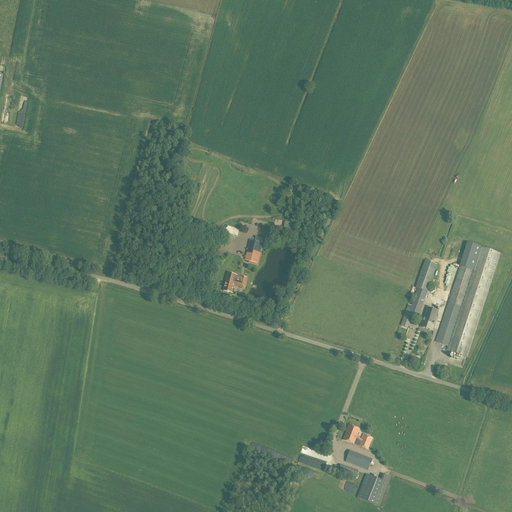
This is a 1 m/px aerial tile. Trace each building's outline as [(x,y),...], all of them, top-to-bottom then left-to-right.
[(285,222),(284,230),(292,231),(293,223),(285,222)] [(260,242),(261,238),(256,236),(255,241),(251,240),(246,261),(256,263),(262,243),(260,242)] [(467,357),(501,254),(498,253),(480,247),(473,270),(471,270),(459,266),(436,342),(448,346),(447,351),(467,357)] [(409,323),(411,318),(412,316),(418,318),(438,265),(425,261),(416,288),(418,289),(413,304),(412,306),(408,304),(403,320),(401,326),(407,328),(409,323)] [(245,288),(247,278),(237,275),(227,273),(225,281),(226,281),(223,291),(232,293),(234,286),(245,288)] [(434,325),(439,311),(427,308),(423,320),(421,327),(433,331),(435,325),(434,325)] [(362,439),(357,437),(360,429),(349,425),(343,440),(354,444),(369,450),(374,438),(363,434),(362,439)] [(387,449),(384,448),(380,463),(386,465),(392,445),(388,444),(387,449)] [(390,467),(398,446),(393,444),(386,466),(390,467)] [(316,454),(315,456),(322,459),(323,454),(311,450),(309,455),(313,456),(314,453),(316,454)] [(368,471),(373,459),(350,451),(346,462),(368,471)] [(358,471),(341,465),(340,467),(335,465),(333,472),(337,474),(355,479),(358,471)] [(357,498),(374,505),(380,507),(391,477),(383,474),(381,480),(366,474),(357,498)]
